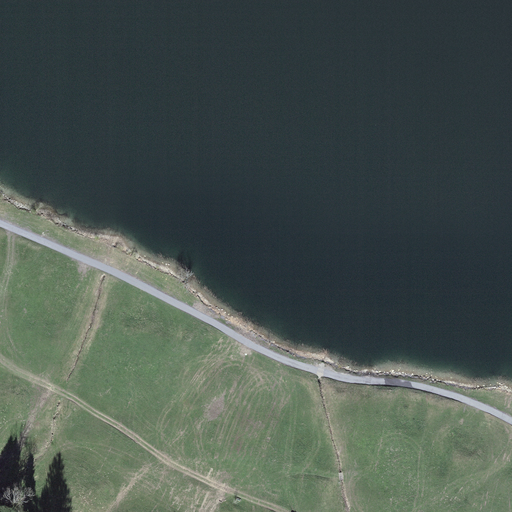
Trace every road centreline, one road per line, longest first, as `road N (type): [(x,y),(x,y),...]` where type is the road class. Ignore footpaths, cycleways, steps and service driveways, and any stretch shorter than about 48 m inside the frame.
road 1 (track): [(0,225),(100,265),(298,367),(456,397),(511,422)]
road 2 (track): [(288,511),(164,464),(79,399),(0,353)]
